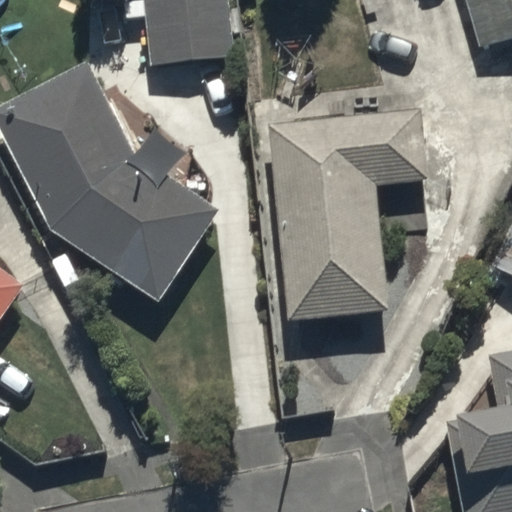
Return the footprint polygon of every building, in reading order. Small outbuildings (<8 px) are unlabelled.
[(233,0),(145,0),(150,81),(238,75),(233,0)] [(511,0),(463,0),(482,64),(511,54),(511,0)] [(92,81),(0,125),(0,141),(55,254),(162,325),(224,232),(137,174),(92,81)] [(426,125),(270,140),(289,341),(393,331),(381,205),(434,200),(426,125)] [(511,289),(511,237),(492,280),(511,289)] [(0,343),(26,306),(0,287),(0,343)] [(511,511),(511,367),(492,371),(502,431),(450,440),(462,511),(511,511)]
